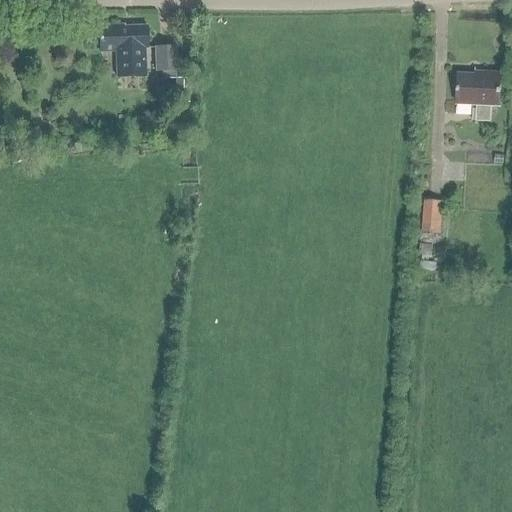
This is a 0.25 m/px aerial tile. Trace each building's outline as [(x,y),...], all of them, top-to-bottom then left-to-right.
[(145,26),(122,27),(122,25),(98,26),(99,52),(116,51),(117,76),(143,75),(142,47),(146,46),(145,26)] [(156,46),(156,68),(161,68),(174,67),(175,67),(174,45),(156,46)] [(490,105),(499,106),(501,74),(481,73),(481,77),(457,75),(456,103),(476,104),(476,119),(489,120),(490,105)] [(187,99),(187,76),(174,76),(175,99),(187,99)] [(507,208),(507,194),(507,153),(470,153),(469,207),(507,208)] [(443,203),(424,202),(421,234),(440,236),(443,203)]
